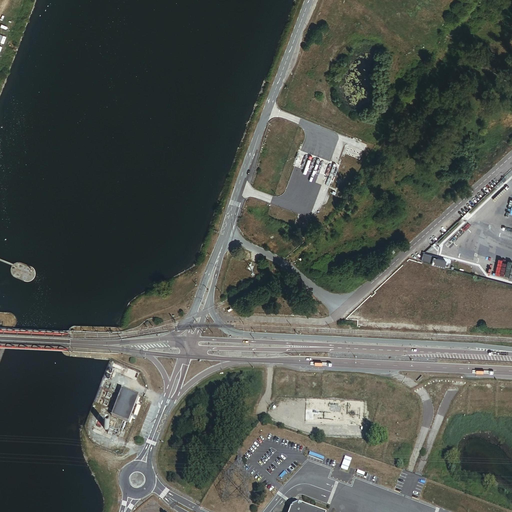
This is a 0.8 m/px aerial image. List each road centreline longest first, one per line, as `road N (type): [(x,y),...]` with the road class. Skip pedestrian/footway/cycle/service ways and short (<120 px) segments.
road 1 (secondary): [(511,351),(229,332),(215,318),(211,290)]
road 2 (secondary): [(249,359),(511,371)]
road 3 (unclassified): [(511,156),(340,314)]
road 4 (tertiary): [(309,0),(230,212)]
road 5 (secondary): [(401,349),(194,339)]
road 6 (secondary): [(401,349),(194,350)]
road 7 (unclassified): [(340,314),(294,269),(225,236)]
road 8 (secondary): [(218,245),(184,326),(147,341)]
